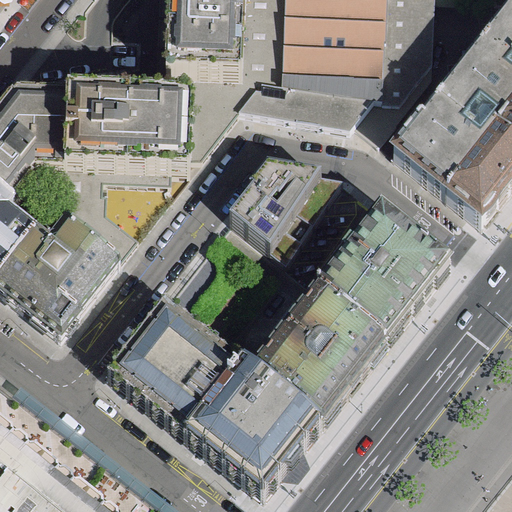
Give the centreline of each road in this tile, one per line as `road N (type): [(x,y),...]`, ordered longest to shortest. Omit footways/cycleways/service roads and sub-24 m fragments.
road 1 (residential): [(511,290),(362,167),(258,152),(62,400)]
road 2 (primary): [(335,511),(511,290)]
road 3 (residential): [(205,511),(62,400)]
